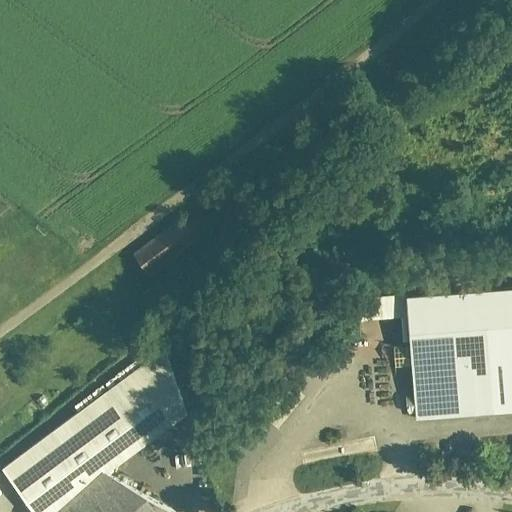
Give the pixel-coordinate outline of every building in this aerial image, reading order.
[(149,277),(205,233),(186,211),(131,255),(149,277)] [(12,241),(0,249),(0,301),(37,276),(12,241)] [(413,419),(511,413),(511,286),(405,293),(413,419)] [(36,511),(34,511),(52,511),(102,466),(107,470),(195,403),(157,350),(1,469),(36,511)] [(102,466),(52,511),(180,511),(107,470),(102,466)]
